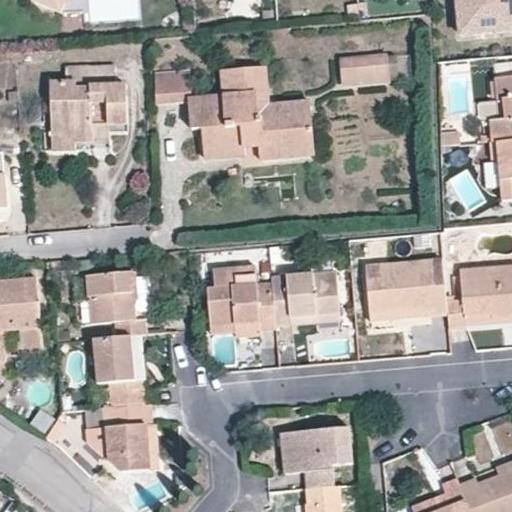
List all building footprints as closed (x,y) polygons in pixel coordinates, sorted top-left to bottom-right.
[(34,0),(34,1),(64,13),(68,0),(34,0)] [(511,0),(456,0),(459,36),(511,31),(511,0)] [(390,79),(387,58),(387,55),(341,60),(344,88),(390,83),(390,79)] [(410,55),(387,58),(390,79),(413,76),(410,55)] [(115,65),(66,68),(67,80),(50,81),(52,141),(74,140),(75,143),(93,142),(94,140),(94,126),(109,125),(127,125),(126,85),(116,85),(115,65)] [(156,75),(159,104),(190,101),(192,129),(203,128),(206,161),(247,157),(247,150),(260,148),(290,146),(289,131),(313,130),(310,101),(270,103),(267,67),(222,72),(225,96),(194,99),(190,72),(156,75)] [(511,76),(496,78),(498,99),(505,99),(506,121),(500,121),(491,122),(493,143),(511,141),(511,76)] [(505,99),(498,99),(500,121),(506,121),(505,99)] [(110,138),(109,125),(94,126),(94,140),(110,138)] [(315,156),(313,130),(289,131),(290,146),(260,148),(260,163),(315,156)] [(443,147),(461,145),(460,132),(442,134),(443,147)] [(75,151),(75,143),(74,140),(52,141),(53,152),(75,151)] [(511,141),(493,143),(484,143),(485,161),(499,160),(503,202),(511,201),(511,141)] [(0,209),(8,209),(2,153),(0,153),(0,209)] [(446,303),(442,260),(380,266),(381,279),(368,281),(371,316),(430,310),(430,317),(448,315),(446,303)] [(70,268),(70,261),(52,262),(52,270),(70,268)] [(511,265),(463,270),(463,275),(464,301),(456,302),(446,303),(448,315),(449,329),(467,327),(466,318),(492,316),(492,321),(511,318),(511,265)] [(277,327),(273,283),(259,284),(257,266),(215,270),(216,287),(208,288),(212,330),(261,326),(261,331),(277,329),(277,327)] [(338,272),(273,278),(273,283),(277,327),(293,326),(292,316),(341,313),(338,272)] [(132,336),(144,335),(148,334),(147,319),(136,320),(133,273),(89,278),(93,325),(115,323),(117,337),(132,336)] [(464,301),(463,275),(453,276),(456,302),(464,301)] [(0,281),(0,383),(4,386),(8,378),(6,358),(44,355),(37,278),(0,281)] [(372,322),(430,317),(430,310),(371,316),(372,322)] [(342,322),(341,313),(292,316),(293,326),(342,322)] [(511,323),(511,318),(492,321),(492,316),(466,318),(467,327),(511,323)] [(262,335),(261,331),(261,326),(212,330),(212,335),(236,333),(236,338),(262,335)] [(110,384),(112,409),(146,406),(143,381),(147,381),(144,335),(132,336),(117,337),(95,339),(98,385),(110,384)] [(154,424),(153,406),(146,406),(112,409),(102,409),(104,429),(90,430),(91,448),(108,447),(110,463),(122,473),(149,471),(145,425),(154,424)] [(42,409),(33,424),(47,434),(57,419),(42,409)] [(88,411),(90,430),(104,429),(102,409),(88,411)] [(158,471),(154,424),(145,425),(149,471),(158,471)] [(335,488),(332,466),(352,463),(349,429),(283,434),(286,476),(305,474),(307,491),(335,488)] [(476,480),(460,485),(462,489),(466,501),(470,511),(511,511),(511,464),(497,470),(499,477),(478,485),(476,480)] [(413,511),(439,511),(466,501),(462,489),(460,485),(458,479),(443,485),(447,495),(412,508),(413,511)] [(347,502),(346,487),(335,488),(307,491),(308,511),(342,511),(341,503),(347,502)] [(470,511),(466,501),(439,511),(470,511)]
